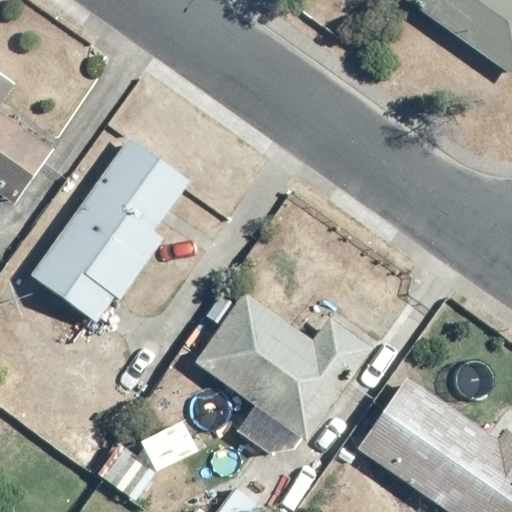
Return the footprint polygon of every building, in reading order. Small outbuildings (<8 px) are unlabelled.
[(511,0),(409,0),(511,72),(511,0)] [(0,104),(15,84),(0,73),(0,195),(15,206),(56,148),(0,108),(0,104)] [(188,180),(130,139),(30,275),(97,323),(115,298),(120,301),(164,240),(151,231),(188,180)] [(246,292),(196,362),(308,442),(375,349),(331,317),(314,341),(246,292)] [(499,436),(407,373),(355,449),(447,511),(511,511),(511,431),(505,427),(499,436)] [(184,419),(129,449),(119,441),(95,472),(135,504),(160,473),(203,454),(184,419)] [(271,511),(234,485),(214,511),(202,511),(196,507),(191,511),(271,511)]
